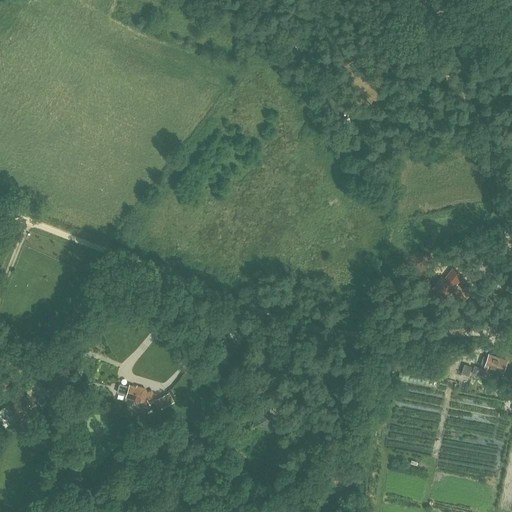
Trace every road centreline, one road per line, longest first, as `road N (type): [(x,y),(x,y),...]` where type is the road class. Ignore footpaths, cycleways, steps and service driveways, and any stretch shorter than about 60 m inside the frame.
road 1 (track): [(0,211),(322,331),(442,336),(511,313)]
road 2 (track): [(160,270),(159,322),(192,378),(200,424),(195,448),(177,469),(130,502)]
